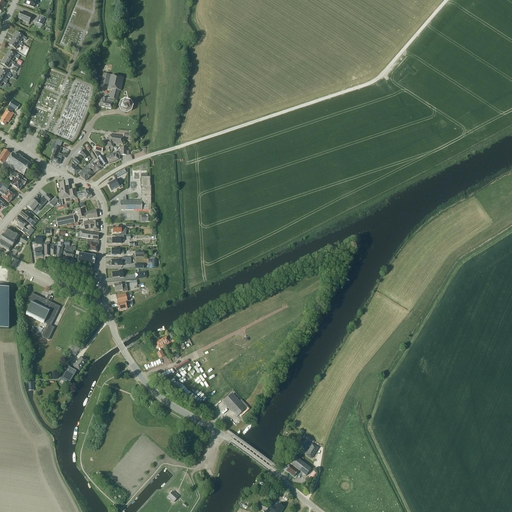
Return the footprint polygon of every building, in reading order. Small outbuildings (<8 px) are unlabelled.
[(20,13),(18,18),(22,20),(29,23),(32,16),(25,13),(24,14),(20,13)] [(40,16),(37,23),(42,25),(45,18),(40,16)] [(16,32),(12,38),(20,43),(22,39),(25,41),(27,39),(16,32)] [(20,43),(12,38),(8,45),(16,49),(18,45),(21,47),(23,45),(20,43)] [(9,51),(5,57),(12,62),(14,58),(18,60),(19,58),(9,51)] [(12,62),(5,57),(1,64),(8,68),(11,64),(14,66),(15,64),(12,62)] [(1,70),(0,70),(0,78),(4,81),(6,76),(10,78),(11,76),(1,70)] [(100,87),(112,90),(112,94),(111,93),(110,99),(117,100),(120,90),(121,91),(124,78),(103,74),(100,87)] [(101,107),(112,109),(113,101),(107,99),(107,98),(103,97),(103,99),(102,98),(102,102),(101,107)] [(7,122),(8,123),(14,114),(12,113),(14,110),(16,111),(20,105),(12,101),(7,110),(7,109),(1,118),(2,119),(0,122),(5,125),(7,122)] [(129,109),(130,106),(135,104),(134,101),(129,103),(126,102),(123,104),(122,107),(123,110),(126,111),(129,109)] [(104,146),(113,148),(113,144),(123,145),(124,138),(109,135),(108,141),(105,140),(104,146)] [(60,147),(62,142),(57,139),(55,145),(56,146),(52,156),(50,161),(59,165),(61,159),(62,155),(58,154),(61,147),(60,147)] [(116,152),(105,156),(108,164),(119,160),(119,159),(120,158),(119,156),(119,155),(127,155),(127,148),(121,148),(121,152),(116,154),(116,152)] [(16,156),(13,154),(11,157),(10,156),(8,160),(8,161),(7,163),(5,161),(10,154),(9,153),(9,151),(7,150),(6,151),(4,150),(0,155),(0,161),(3,164),(1,168),(6,171),(9,167),(13,170),(13,169),(24,176),(26,173),(27,174),(28,173),(29,172),(30,171),(30,170),(31,168),(29,168),(31,165),(20,158),(21,157),(17,155),(16,156)] [(88,156),(83,150),(80,153),(85,159),(88,156)] [(95,161),(93,162),(98,170),(103,167),(93,152),(90,154),(95,161)] [(98,158),(103,166),(107,164),(102,156),(100,157),(98,153),(94,153),(98,158)] [(76,166),(78,165),(81,162),(76,158),(73,161),(74,161),(73,163),(72,162),(68,167),(69,168),(68,169),(74,175),(76,174),(77,175),(80,170),(76,166)] [(88,166),(87,167),(94,173),(98,170),(93,162),(92,161),(90,162),(91,164),(88,166)] [(94,173),(87,167),(82,171),(83,171),(79,175),(85,181),(94,173)] [(14,172),(10,169),(8,173),(12,175),(11,176),(16,179),(11,186),(19,191),(23,185),(24,186),(27,182),(22,179),(23,178),(18,175),(14,172)] [(151,211),(151,186),(150,186),(150,177),(141,177),(141,197),(142,197),(142,201),(126,201),(126,197),(122,197),(123,201),(120,201),(120,211),(151,211)] [(107,185),(111,191),(119,187),(120,188),(122,187),(120,181),(117,183),(116,180),(107,185)] [(9,187),(4,184),(0,181),(0,189),(5,193),(9,187)] [(69,191),(68,182),(59,183),(61,193),(58,193),(59,200),(70,198),(70,200),(74,199),(75,202),(77,202),(77,199),(76,190),(69,191)] [(83,193),(77,195),(78,199),(85,197),(86,199),(88,197),(89,199),(92,197),(87,189),(82,192),(83,193)] [(15,196),(8,191),(2,198),(8,203),(15,196)] [(48,201),(48,202),(52,199),(47,195),(44,198),(43,197),(40,200),(36,197),(33,200),(27,206),(33,211),(35,208),(39,211),(48,201)] [(79,218),(84,217),(87,216),(88,219),(97,218),(97,217),(96,210),(86,213),(83,214),(82,209),(77,210),(79,218)] [(23,211),(19,216),(30,224),(33,221),(29,218),(30,216),(23,211)] [(19,216),(15,221),(17,223),(17,224),(23,229),(27,223),(19,216)] [(56,220),(57,227),(75,223),(73,216),(56,220)] [(98,220),(84,222),(85,231),(93,230),(93,231),(99,230),(98,220)] [(25,233),(30,236),(35,229),(31,226),(25,233)] [(113,227),(113,233),(121,233),(121,235),(126,235),(126,229),(122,229),(122,227),(113,227)] [(0,239),(0,245),(9,251),(19,235),(15,233),(7,228),(0,239)] [(81,232),(80,238),(92,239),(92,240),(98,240),(99,234),(81,232)] [(112,244),(121,244),(121,241),(124,241),(124,236),(116,236),(116,238),(112,238),(112,244)] [(42,245),(43,238),(35,237),(35,244),(34,244),(34,246),(38,246),(38,244),(42,245)] [(90,251),(97,252),(99,242),(91,241),(90,251)] [(63,257),(74,259),(75,254),(73,254),(73,251),(69,250),(70,247),(66,246),(65,252),(64,252),(63,257)] [(36,258),(43,256),(42,247),(35,249),(36,258)] [(79,254),(78,262),(94,265),(95,262),(95,260),(96,257),(79,254)] [(119,271),(112,272),(112,278),(120,277),(120,278),(123,278),(122,270),(119,270),(119,271)] [(115,292),(123,290),(123,292),(127,291),(126,283),(122,284),(122,283),(114,285),(115,292)] [(9,289),(0,288),(0,328),(9,329),(9,289)] [(28,311),(26,315),(44,324),(44,323),(47,324),(41,337),(48,340),(54,328),(51,326),(60,307),(32,294),(29,301),(32,302),(28,311)] [(126,294),(116,296),(118,304),(117,304),(119,311),(127,309),(127,306),(133,305),(132,301),(127,302),(126,294)] [(169,341),(167,337),(156,343),(157,346),(155,347),(158,353),(157,353),(160,359),(164,357),(161,351),(160,351),(159,350),(172,343),(173,346),(177,344),(175,340),(172,341),(171,340),(169,341)] [(77,363),(76,362),(73,366),(71,369),(68,367),(60,382),(63,384),(65,382),(69,384),(76,372),(74,371),(76,368),(79,371),(86,361),(81,357),(77,363)] [(175,369),(177,371),(189,363),(188,361),(175,369)] [(248,407),(241,400),(239,402),(232,394),(223,402),(237,417),(248,407)] [(311,459),(318,448),(311,444),(309,447),(307,446),(308,446),(302,442),(299,447),(305,450),(306,451),(304,454),(311,459)] [(305,476),(311,469),(295,456),(289,463),(291,465),(286,471),(294,477),(299,471),(305,476)] [(173,492),(169,497),(168,498),(174,503),(175,502),(178,499),(178,498),(179,497),(173,492)] [(266,511),(269,506),(259,502),(256,508),(264,511),(266,511)]
